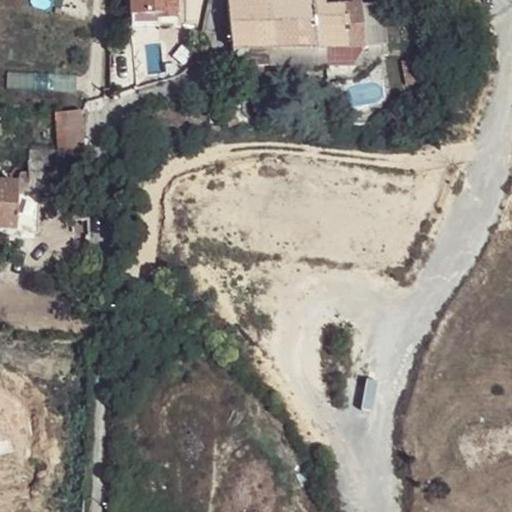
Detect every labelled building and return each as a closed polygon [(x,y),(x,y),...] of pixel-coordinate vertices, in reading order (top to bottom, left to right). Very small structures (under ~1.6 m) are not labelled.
[(130,0),(130,11),(156,11),(156,17),(157,17),(176,17),(176,0),(130,0)] [(228,6),(231,49),(245,49),(246,62),(277,62),(276,48),(363,46),(361,8),(325,8),(325,0),(301,0),(301,1),(229,3),(228,6)] [(377,8),(361,8),(363,46),(378,46),(377,8)] [(156,11),(130,11),(131,24),(158,25),(158,24),(157,17),(156,17),(156,11)] [(276,48),(277,62),(363,61),(363,46),(276,48)] [(88,161),(84,111),(60,113),(62,154),(63,162),(88,161)] [(63,162),(62,154),(31,154),(31,175),(21,174),(20,184),(20,191),(57,190),(58,185),(90,182),(88,161),(63,162)] [(0,228),(18,229),(20,191),(20,184),(0,182),(0,228)] [(93,217),(91,200),(75,202),(76,218),(93,217)] [(2,407),(0,407),(0,452),(14,449),(2,407)]
